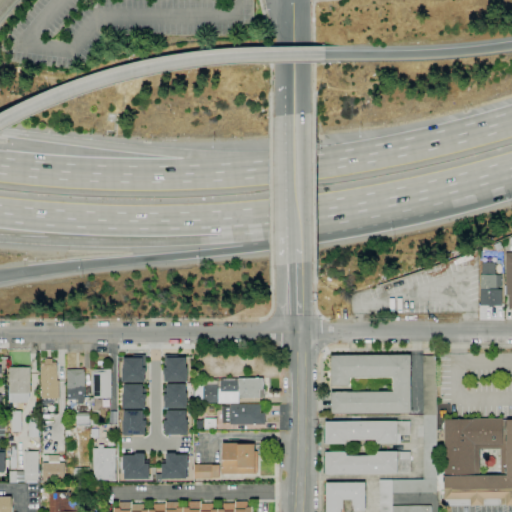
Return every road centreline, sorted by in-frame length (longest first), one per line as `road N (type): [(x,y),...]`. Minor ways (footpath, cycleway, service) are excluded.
road 1 (residential): [(511,329),(0,332)]
road 2 (motorway): [(324,56),(164,66),(81,89),(0,125)]
road 3 (motorway): [(511,118),(368,154),(207,173)]
road 4 (motorway): [(0,275),(242,249),(282,221)]
road 5 (motorway): [(0,239),(194,241),(217,238),(235,222)]
road 6 (motorway): [(0,213),(235,222)]
road 7 (motorway): [(207,173),(181,153),(0,133)]
road 8 (motorway): [(207,173),(0,167)]
road 9 (motorway): [(511,44),(324,56)]
road 10 (residential): [(119,493),(299,492)]
road 11 (tertiary): [(298,332),(297,511)]
road 12 (motorway): [(282,221),(435,194)]
road 13 (tertiary): [(293,114),(295,248)]
